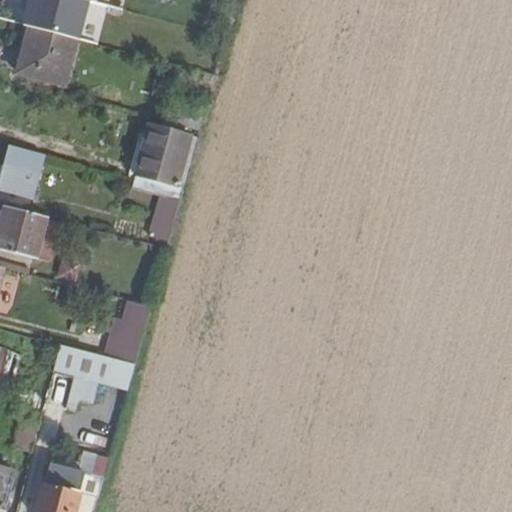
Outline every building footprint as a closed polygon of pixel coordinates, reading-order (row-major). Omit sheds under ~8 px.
[(106,6),(89,2),(89,0),(24,0),(20,25),(98,41),(106,6)] [(65,90),(78,44),(31,31),(19,78),(65,90)] [(204,111),(213,80),(194,75),(185,106),(204,111)] [(198,134),(204,111),(185,106),(179,129),(198,134)] [(176,189),(189,141),(148,129),(135,177),(176,189)] [(43,159),(10,150),(0,187),(0,192),(32,201),(43,159)] [(178,205),(159,200),(149,238),(168,244),(178,205)] [(5,210),(0,227),(0,243),(0,244),(0,253),(31,261),(41,220),(5,210)] [(73,280),(76,265),(59,262),(56,278),(73,280)] [(138,297),(150,309),(156,283),(143,280),(141,286),(138,282),(129,291),(136,298),(138,297)] [(98,384),(127,391),(134,366),(60,348),(53,372),(98,384)] [(98,384),(74,378),(65,411),(75,414),(78,402),(93,406),(98,384)] [(14,448),(32,454),(40,425),(22,420),(14,448)] [(85,473),(103,478),(108,459),(85,452),(79,472),(85,473)] [(93,511),(103,478),(85,473),(79,472),(50,464),(36,511),(93,511)] [(13,471),(0,468),(0,505),(3,507),(13,471)]
